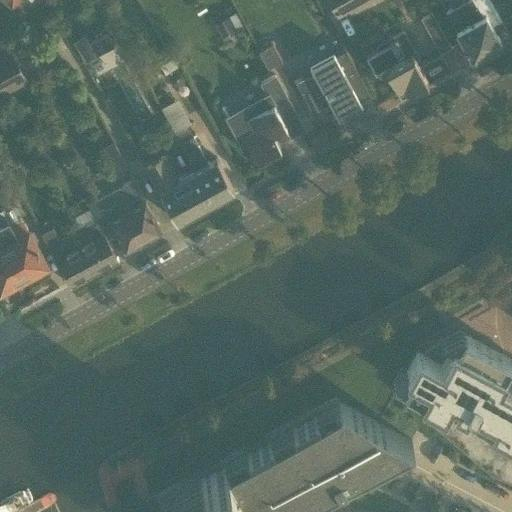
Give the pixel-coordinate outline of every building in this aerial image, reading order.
[(328,0),(331,5),(336,14),(361,0),(328,0)] [(489,0),(465,0),(446,12),(471,58),(501,42),(491,24),(500,19),(489,0)] [(421,19),(430,34),(441,28),(432,13),(421,19)] [(228,17),(215,23),(223,37),(235,30),(228,17)] [(412,52),(415,50),(405,32),(394,38),(392,34),(376,43),(378,47),(364,55),(374,72),(385,67),(400,93),(426,78),(428,82),(450,70),(441,54),(420,66),(412,52)] [(272,42),(258,50),(267,68),(282,60),(272,42)] [(87,43),(76,49),(84,62),(95,56),(87,43)] [(361,104),(359,101),(370,95),(345,49),(334,55),(332,51),(309,64),(311,68),(293,78),(310,109),(328,99),(330,103),(338,117),(361,104)] [(0,93),(26,80),(9,50),(0,55),(0,93)] [(280,116),(293,109),(274,73),(261,81),(269,95),(229,117),(222,105),(220,105),(239,138),(243,136),(257,160),(280,148),(274,137),(275,133),(286,127),(280,116)] [(174,131),(195,169),(213,200),(234,189),(216,157),(207,162),(192,135),(187,125),(174,131)] [(328,144),(328,134),(326,130),(308,140),(310,143),(319,149),(328,144)] [(113,143),(101,149),(106,160),(119,153),(113,143)] [(213,200),(195,169),(177,179),(163,152),(144,163),(176,221),(213,200)] [(103,212),(123,248),(124,250),(126,248),(130,250),(137,246),(138,242),(161,229),(132,178),(118,186),(120,190),(110,196),(115,205),(103,212)] [(21,216),(10,222),(1,206),(0,206),(0,233),(20,271),(27,267),(29,272),(46,263),(35,241),(36,238),(32,231),(28,229),(21,216)] [(103,212),(101,207),(92,212),(95,217),(69,232),(76,246),(73,248),(79,260),(84,257),(92,272),(118,258),(115,253),(123,248),(103,212)] [(79,260),(73,248),(66,252),(53,226),(50,228),(47,222),(40,226),(43,232),(41,233),(69,285),(92,272),(84,257),(79,260)] [(0,287),(15,280),(12,275),(19,271),(22,276),(22,275),(20,271),(0,233),(0,287)] [(511,373),(501,368),(508,355),(460,329),(444,337),(425,348),(423,352),(417,349),(394,392),(466,452),(476,461),(490,473),(511,483),(511,373)] [(280,511),(326,487),(327,488),(337,482),(336,481),(353,472),(412,440),(339,402),(337,403),(342,411),(321,422),(317,414),(292,428),(296,436),(276,447),(271,439),(246,453),(250,461),(230,472),(226,464),(177,491),(183,502),(172,508),(174,511),(280,511)]
